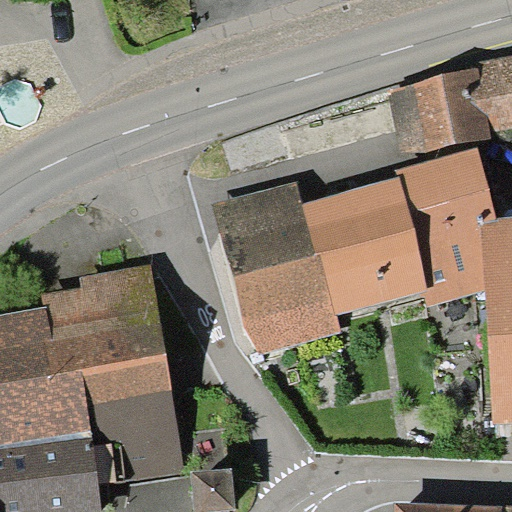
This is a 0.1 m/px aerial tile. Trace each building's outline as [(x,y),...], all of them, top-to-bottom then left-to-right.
[(478,134),(511,127),(511,76),(393,101),(404,156),(478,141),(478,134)] [(444,242),(483,234),(476,204),(483,202),(480,191),(473,193),(468,172),(215,240),(239,335),(253,355),(335,333),(330,315),(452,281),(444,242)] [(491,421),(511,419),(511,273),(483,275),(491,421)] [(52,386),(95,378),(161,367),(144,277),(80,289),(85,316),(0,330),(0,423),(56,413),(52,386)] [(177,470),(161,367),(95,378),(52,386),(56,413),(0,423),(0,511),(93,511),(90,483),(117,479),(117,477),(177,470)] [(224,511),(222,485),(193,487),(195,511),(224,511)]
